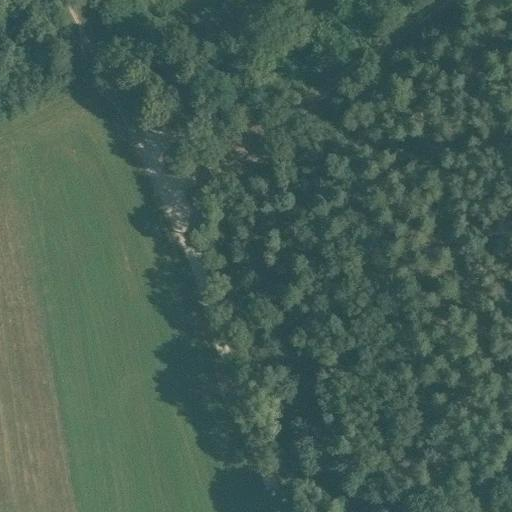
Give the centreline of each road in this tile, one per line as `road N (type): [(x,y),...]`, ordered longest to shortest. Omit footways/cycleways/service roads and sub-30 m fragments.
road 1 (track): [(445,0),(212,176),(180,211)]
road 2 (track): [(180,211),(283,511)]
road 3 (track): [(67,0),(180,211)]
